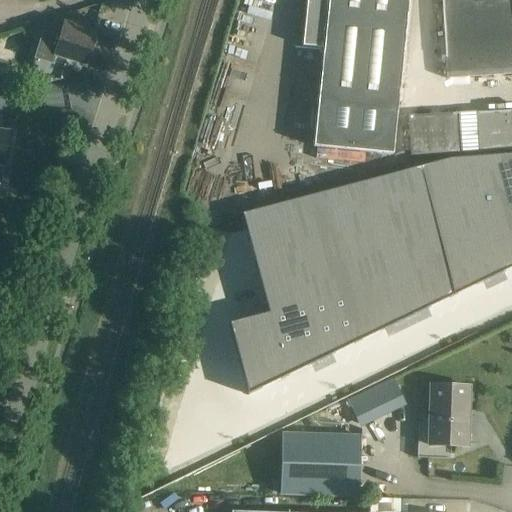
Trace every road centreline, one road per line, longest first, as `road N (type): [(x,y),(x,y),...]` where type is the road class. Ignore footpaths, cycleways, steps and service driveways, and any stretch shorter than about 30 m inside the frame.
road 1 (tertiary): [(0,465),(143,0)]
road 2 (unknown): [(136,20),(0,5)]
